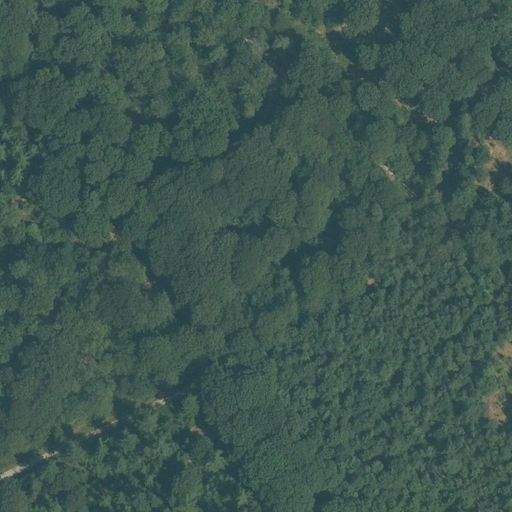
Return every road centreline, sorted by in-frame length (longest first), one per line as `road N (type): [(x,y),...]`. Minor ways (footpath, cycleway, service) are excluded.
road 1 (unclassified): [(0,51),(307,511)]
road 2 (track): [(203,0),(511,284)]
road 3 (track): [(0,475),(213,373)]
